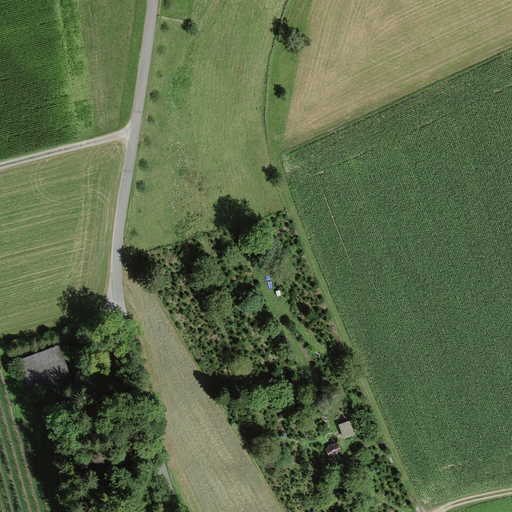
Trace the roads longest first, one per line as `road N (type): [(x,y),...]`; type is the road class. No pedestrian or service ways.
road 1 (residential): [(151,0),(115,267),(128,364),(180,511)]
road 2 (track): [(421,511),(308,247),(279,157)]
road 3 (track): [(511,41),(291,144),(279,157)]
road 4 (track): [(0,166),(133,131)]
